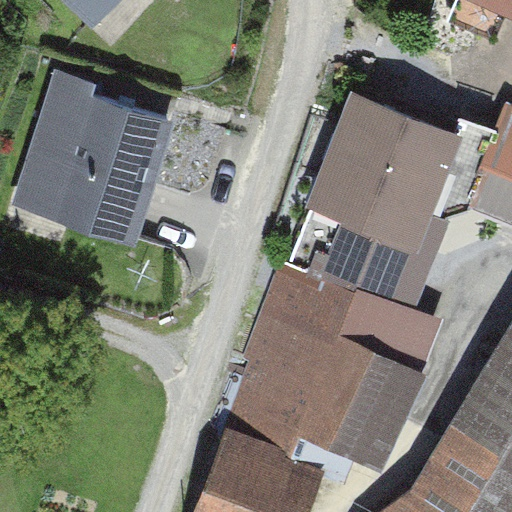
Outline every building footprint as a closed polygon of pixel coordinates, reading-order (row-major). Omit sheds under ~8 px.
[(140,0),(76,0),(111,31),(140,0)] [(59,66),(22,194),(152,231),(189,104),(59,66)] [(382,105),(352,94),(324,175),(313,172),(230,416),(298,450),(304,430),(387,468),(430,368),(377,337),(461,127),(385,95),(382,105)] [(511,102),(506,100),(468,200),(511,217),(511,102)] [(511,511),(511,316),(418,486),(378,511),(511,511)] [(310,511),(326,468),(228,426),(195,511),(310,511)]
